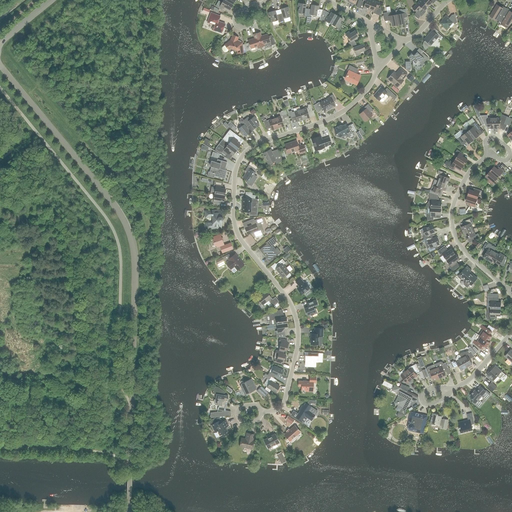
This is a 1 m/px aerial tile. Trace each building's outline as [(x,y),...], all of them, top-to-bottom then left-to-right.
[(233,4),(224,0),(223,0),(222,3),(219,1),(215,6),(221,10),(223,6),(229,10),(233,4)] [(363,8),(368,10),(372,0),(371,0),(362,0),(363,0),(362,0),(358,0),(356,7),(363,9),(363,8)] [(380,3),(372,0),(368,10),(373,12),(373,13),(376,14),(378,9),(377,9),(378,8),(380,3)] [(425,11),(428,7),(420,0),(412,9),(416,12),(414,14),(418,18),(420,16),(421,17),(426,12),(425,11)] [(307,17),(308,9),(305,8),(306,4),(298,3),(298,7),(299,7),(298,13),(304,14),(304,16),(307,17)] [(310,15),(316,16),(317,10),(318,10),(319,6),(311,5),(311,9),(308,9),(307,17),(306,23),(309,24),(309,23),(310,23),(310,22),(311,21),(311,20),(311,19),(311,18),(311,17),(310,17),(310,15)] [(499,21),(507,8),(503,7),(503,8),(497,5),(490,16),(496,20),(499,21)] [(279,14),(281,22),(284,21),(284,19),(289,17),(288,11),(289,11),(288,7),(281,9),(282,13),(279,14)] [(499,21),(502,22),(501,25),(506,28),(508,27),(511,20),(511,12),(510,11),(510,10),(507,8),(499,21)] [(405,9),(399,10),(395,11),(396,15),(398,25),(404,23),(403,18),(407,17),(405,9)] [(272,22),(273,25),(279,24),(278,23),(281,22),(279,14),(276,15),(275,11),(268,13),(269,17),(270,16),(272,22)] [(332,24),(337,15),(331,12),(330,15),(326,13),(323,20),(326,21),(332,24)] [(398,25),(396,15),(392,15),(392,12),(384,13),(385,16),(387,15),(388,21),(391,20),(392,26),(398,25)] [(211,13),(207,23),(213,25),(212,30),(216,31),(222,33),(225,24),(218,21),(220,16),(211,13)] [(444,19),(440,23),(443,27),(447,30),(450,27),(449,27),(453,23),(455,24),(457,22),(454,14),(451,15),(449,18),(446,16),(443,18),(444,19)] [(337,15),(332,24),(337,27),(336,29),(339,31),(342,24),(340,23),(342,19),(337,15)] [(348,43),(350,47),(356,44),(354,39),(359,36),(355,30),(350,34),(349,32),(345,34),(350,42),(348,43)] [(425,41),(424,41),(423,42),(423,43),(423,44),(423,45),(423,46),(423,47),(424,48),(424,49),(425,50),(426,50),(425,49),(429,45),(429,46),(430,45),(429,45),(430,44),(431,45),(438,37),(440,39),(442,36),(437,32),(436,34),(434,32),(433,33),(432,31),(425,39),(426,40),(425,41)] [(272,35),(269,36),(268,34),(261,36),(260,32),(256,33),(261,47),(264,46),(264,45),(271,42),(272,45),(276,44),(272,35)] [(261,47),(256,33),(253,34),(255,38),(248,41),(251,49),(257,47),(258,48),(261,47)] [(224,45),(225,45),(221,48),(223,52),(226,52),(228,50),(231,48),(232,48),(236,50),(237,50),(237,54),(243,53),(246,52),(245,44),(242,44),(242,43),(237,41),(238,37),(233,35),(230,40),(224,45)] [(357,46),(356,44),(350,47),(351,48),(353,48),(356,56),(361,54),(360,52),(365,50),(363,44),(357,46)] [(420,55),(417,52),(414,56),(411,54),(408,57),(412,61),(413,67),(420,67),(420,62),(422,60),(424,62),(428,58),(422,53),(420,55)] [(349,71),(345,79),(356,84),(360,76),(355,74),(357,69),(349,65),(347,71),(349,71)] [(389,78),(388,79),(397,87),(400,84),(402,82),(402,81),(403,80),(402,80),(407,74),(401,69),(396,74),(394,73),(391,76),(391,75),(388,78),(389,78)] [(379,101),(380,100),(381,102),(383,102),(388,96),(389,97),(392,93),(387,88),(384,91),(381,87),(373,96),(379,101)] [(325,100),(330,109),(335,106),(333,102),(336,100),(332,95),(329,96),(330,97),(325,100)] [(316,104),(318,107),(319,108),(322,107),(325,112),(330,109),(325,100),(320,103),(319,102),(316,104)] [(366,109),(359,114),(363,119),(362,119),(365,122),(372,115),(370,113),(373,110),(368,104),(364,107),(366,109)] [(300,110),(303,120),(309,118),(308,112),(312,111),(310,105),(308,106),(308,107),(300,110)] [(303,120),(300,110),(299,107),(293,109),(294,112),(292,113),(292,111),(289,112),(291,118),(294,117),(295,117),(296,117),(297,122),(303,120)] [(275,118),(278,128),(284,126),(283,124),(285,123),(284,120),(288,119),(285,111),(281,112),(282,114),(280,115),(280,116),(275,118)] [(504,124),(507,125),(510,118),(501,114),(500,118),(494,118),(494,128),(500,128),(500,126),(503,126),(504,124)] [(250,120),(248,117),(244,120),(249,127),(252,131),(259,125),(256,120),(257,120),(254,116),(250,120)] [(249,127),(244,120),(241,118),(239,119),(239,123),(241,126),(238,129),(240,132),(241,131),(245,136),(252,131),(249,127)] [(278,128),(275,118),(266,121),(266,119),(263,120),(265,126),(270,125),(272,130),(278,128)] [(470,124),(465,128),(468,132),(474,140),(479,136),(476,132),(480,128),(475,121),(472,123),(470,125),(470,124)] [(343,134),(348,135),(347,137),(353,139),(355,134),(354,132),(357,131),(353,124),(347,126),(346,124),(342,126),(340,125),(337,127),(338,127),(335,128),(334,130),(336,135),(336,136),(340,138),(343,136),(343,134)] [(463,133),(457,139),(461,144),(464,142),(466,141),(469,144),(474,140),(468,132),(465,128),(461,131),(463,133)] [(228,136),(224,141),(237,150),(240,145),(238,143),(239,141),(238,140),(240,137),(230,130),(226,135),(228,136)] [(321,136),(312,139),(315,151),(324,148),(324,147),(331,144),(329,137),(322,140),(321,136)] [(207,150),(208,145),(207,145),(208,139),(204,138),(202,144),(201,144),(200,148),(207,150)] [(223,139),(215,149),(219,153),(220,152),(225,156),(227,154),(229,156),(231,155),(232,154),(233,155),(237,150),(224,141),(223,139)] [(296,141),(285,145),(288,153),(299,150),(300,154),(306,152),(303,145),(298,147),(296,141)] [(270,149),(263,153),(268,164),(275,160),(277,164),(282,161),(279,150),(274,152),(272,153),(270,149)] [(455,159),(464,165),(467,160),(461,156),(463,153),(457,150),(454,154),(457,156),(455,159)] [(461,170),(464,165),(455,159),(453,163),(450,161),(449,163),(447,161),(444,165),(453,170),(455,166),(461,170)] [(211,166),(209,172),(208,172),(207,176),(214,178),(214,176),(224,179),(227,171),(225,170),(226,168),(225,168),(227,162),(217,160),(216,163),(211,161),(210,166),(211,166)] [(249,165),(247,167),(246,169),(246,170),(244,170),(245,174),(243,178),(248,181),(247,182),(247,184),(251,186),(254,181),(251,178),(252,178),(253,176),(257,170),(249,165)] [(490,171),(498,178),(502,173),(503,175),(505,172),(499,168),(498,170),(494,167),(490,171)] [(440,175),(438,181),(447,184),(450,178),(443,176),(445,173),(438,170),(437,174),(440,175)] [(498,178),(490,171),(486,176),(489,179),(488,181),(493,186),(495,184),(494,183),(498,178)] [(439,193),(441,189),(445,190),(447,184),(438,181),(435,180),(431,190),(439,193)] [(215,188),(214,194),(225,195),(225,189),(221,188),(221,185),(214,184),(213,187),(215,188)] [(468,196),(477,199),(479,193),(481,194),(482,191),(475,189),(474,191),(469,190),(468,196)] [(428,208),(431,208),(441,208),(441,202),(438,202),(438,195),(430,193),(429,201),(426,206),(428,207),(428,208)] [(224,201),(225,195),(214,194),(213,200),(211,199),(211,202),(218,203),(219,201),(224,201)] [(255,204),(255,199),(255,195),(246,195),(245,199),(242,199),(242,211),(250,212),(250,214),(256,214),(256,204),(255,204)] [(477,199),(468,196),(466,202),(470,203),(469,206),(477,208),(477,205),(475,205),(477,199)] [(441,215),(441,208),(431,208),(431,214),(427,214),(427,220),(433,221),(433,218),(436,218),(436,214),(441,215)] [(220,228),(220,221),(221,221),(222,221),(222,220),(222,219),(222,218),(221,211),(205,211),(206,214),(205,215),(205,216),(206,217),(207,217),(208,217),(209,217),(212,217),(213,217),(213,223),(206,223),(206,229),(220,228)] [(248,225),(249,226),(245,228),(248,235),(254,232),(256,236),(262,234),(263,231),(260,223),(263,222),(261,218),(250,222),(251,224),(249,224),(248,225)] [(471,230),(473,229),(471,223),(470,223),(467,224),(461,227),(463,233),(464,233),(465,232),(471,230)] [(422,236),(424,239),(432,236),(431,234),(435,232),(432,225),(423,229),(425,234),(422,236)] [(471,230),(465,232),(464,233),(463,233),(466,239),(472,236),(475,235),(473,229),(471,230)] [(214,239),(209,240),(211,247),(216,245),(217,247),(220,246),(223,253),(233,249),(230,243),(225,245),(224,244),(220,234),(213,237),(214,239)] [(424,239),(424,240),(422,241),(423,243),(428,241),(431,248),(428,249),(429,253),(437,248),(436,245),(439,244),(437,237),(433,239),(432,236),(424,239)] [(265,247),(264,246),(259,250),(268,261),(271,259),(272,259),(281,252),(277,248),(275,249),(272,245),(276,241),(273,237),(266,243),(267,245),(265,247)] [(488,260),(494,252),(496,248),(489,243),(488,245),(486,243),(482,250),(486,252),(483,257),(488,260)] [(447,260),(455,254),(451,249),(448,252),(444,247),(438,251),(442,256),(443,255),(447,260)] [(499,255),(494,252),(488,260),(494,264),(495,262),(500,264),(501,262),(505,264),(507,257),(500,253),(499,255)] [(230,261),(226,264),(231,269),(234,267),(237,270),(244,265),(235,254),(228,259),(230,261)] [(455,254),(447,260),(450,265),(449,266),(453,271),(459,267),(455,262),(459,259),(455,254)] [(282,278),(285,276),(287,278),(288,278),(290,276),(291,275),(289,273),(289,272),(283,265),(285,263),(282,259),(276,264),(278,267),(276,269),(278,272),(280,274),(279,274),(282,278)] [(467,266),(458,277),(460,279),(463,278),(465,280),(464,284),(467,288),(471,283),(472,284),(477,278),(471,273),(471,270),(467,266)] [(300,279),(296,282),(299,287),(297,288),(302,295),(309,288),(304,282),(304,283),(300,279)] [(266,291),(257,299),(263,305),(268,300),(273,306),(279,301),(275,297),(272,299),(271,298),(266,291)] [(487,309),(490,309),(501,309),(501,303),(498,303),(499,300),(496,300),(496,297),(488,297),(487,309)] [(310,306),(304,308),(307,316),(311,314),(311,315),(317,313),(314,306),(318,305),(316,300),(309,303),(310,306)] [(500,315),(501,309),(490,309),(487,309),(487,320),(490,320),(491,318),(495,318),(496,315),(500,315)] [(277,325),(287,323),(286,317),(283,317),(283,315),(282,315),(280,310),(269,315),(271,319),(274,319),(274,325),(277,325)] [(287,323),(277,325),(277,331),(275,331),(276,334),(283,333),(283,330),(288,329),(287,323)] [(479,335),(481,336),(489,341),(492,337),(489,335),(492,331),(482,325),(480,328),(483,330),(479,335)] [(311,334),(310,344),(318,345),(318,336),(322,336),(323,328),(315,328),(315,334),(311,334)] [(489,341),(481,336),(477,342),(474,340),(473,343),(482,349),(484,346),(487,347),(490,342),(489,341)] [(279,351),(284,352),(284,350),(286,351),(287,349),(288,349),(289,344),(286,343),(287,340),(279,339),(279,342),(281,342),(279,351)] [(284,352),(279,351),(275,350),(274,359),(274,362),(281,364),(282,361),(285,361),(286,357),(285,356),(285,354),(283,354),(284,352)] [(460,355),(467,367),(472,364),(469,359),(474,357),(471,351),(468,353),(468,351),(461,353),(460,355)] [(315,362),(318,362),(318,353),(312,353),(312,356),(306,356),(305,365),(311,366),(315,366),(315,362)] [(467,367),(460,355),(459,355),(458,355),(456,360),(457,361),(454,362),(454,361),(451,362),(454,368),(458,365),(461,370),(467,367)] [(441,361),(434,364),(439,378),(445,376),(443,370),(448,368),(446,363),(443,364),(442,362),(441,361)] [(411,367),(406,371),(412,379),(417,375),(416,375),(419,374),(421,379),(422,379),(425,378),(421,368),(419,363),(416,364),(411,367)] [(439,378),(434,364),(427,367),(427,368),(427,369),(423,370),(426,377),(429,376),(430,379),(429,377),(432,376),(434,380),(439,378)] [(268,375),(271,377),(273,378),(275,375),(280,377),(283,370),(274,366),(271,373),(269,372),(268,375)] [(497,376),(500,378),(503,381),(507,376),(504,374),(495,366),(486,375),(493,381),(497,376)] [(412,379),(406,371),(401,375),(407,383),(412,379)] [(298,381),(298,386),(301,386),(301,390),(306,390),(305,391),(313,392),(313,383),(316,383),(316,377),(310,376),(309,383),(306,382),(306,381),(298,381)] [(276,380),(273,378),(271,377),(269,380),(267,379),(263,385),(267,387),(270,389),(275,392),(279,386),(275,383),(276,380)] [(242,389),(243,388),(244,391),(243,391),(244,395),(250,392),(252,391),(256,389),(252,381),(250,382),(249,380),(245,382),(245,383),(240,386),(242,389)] [(491,382),(487,387),(492,392),(497,387),(491,382)] [(398,395),(396,401),(398,402),(397,405),(402,408),(400,412),(399,412),(397,416),(396,416),(400,418),(404,415),(406,411),(405,411),(410,402),(409,402),(410,400),(411,400),(412,398),(399,391),(400,388),(395,385),(392,391),(397,393),(397,394),(398,395)] [(262,386),(257,391),(264,398),(268,393),(269,393),(262,386)] [(473,392),(470,396),(472,398),(471,400),(475,404),(478,400),(479,400),(486,392),(480,386),(474,393),(473,392)] [(218,405),(218,409),(224,410),(226,402),(227,403),(228,396),(221,395),(221,394),(217,393),(215,400),(214,399),(213,404),(218,405)] [(301,411),(300,411),(296,417),(301,421),(304,416),(311,420),(315,415),(308,410),(311,407),(305,403),(303,406),(302,406),(300,408),(301,409),(301,410),(301,411)] [(427,416),(418,414),(411,412),(407,427),(409,430),(423,434),(427,416)] [(431,419),(430,425),(435,426),(436,425),(442,426),(442,428),(446,429),(448,420),(444,419),(443,421),(441,420),(442,416),(438,415),(438,414),(433,413),(432,417),(431,417),(431,419)] [(458,423),(461,432),(461,433),(473,430),(471,424),(474,424),(472,413),(466,414),(468,420),(458,423)] [(221,420),(219,417),(220,417),(219,417),(216,419),(215,418),(216,418),(215,418),(210,421),(211,420),(213,424),(211,425),(215,432),(218,431),(219,435),(222,433),(223,436),(228,433),(225,427),(228,426),(226,420),(222,422),(221,420)] [(295,426),(284,436),(290,441),(300,432),(295,426)] [(241,438),(239,446),(252,449),(254,441),(253,440),(254,434),(247,433),(245,439),(241,438)] [(275,435),(264,441),(268,448),(279,443),(275,435)] [(281,464),(286,462),(281,452),(276,454),(281,464)]
